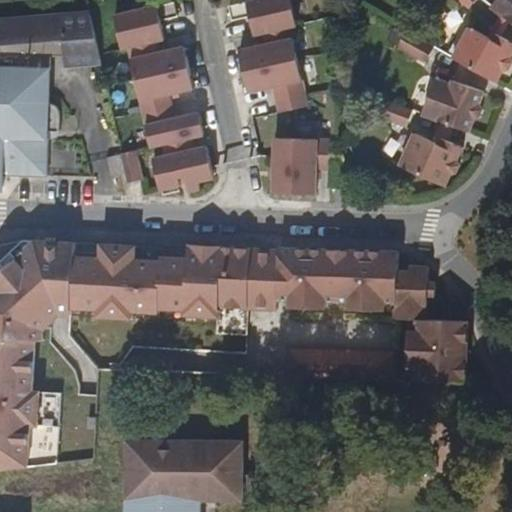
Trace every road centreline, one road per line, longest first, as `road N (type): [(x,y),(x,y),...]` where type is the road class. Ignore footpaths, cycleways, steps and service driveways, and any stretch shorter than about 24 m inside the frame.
road 1 (residential): [(250,220),(0,214)]
road 2 (residential): [(202,0),(250,220)]
road 3 (residential): [(436,231),(250,220)]
road 4 (residential): [(436,231),(471,279),(511,381)]
road 5 (residential): [(511,130),(484,188),(436,231)]
